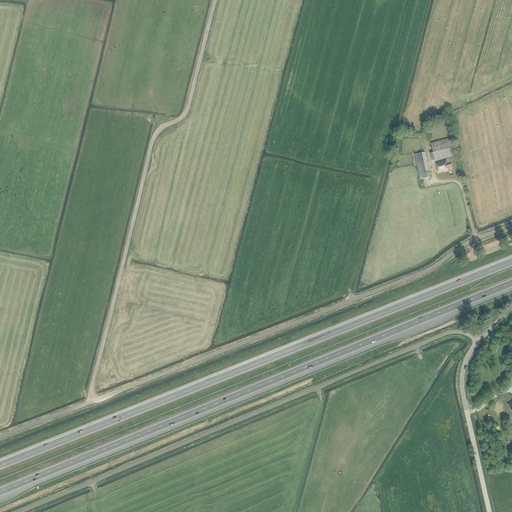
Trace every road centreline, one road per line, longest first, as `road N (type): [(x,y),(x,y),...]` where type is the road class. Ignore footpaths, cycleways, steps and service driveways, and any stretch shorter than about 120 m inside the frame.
road 1 (unclassified): [(0,435),(423,272),(511,225)]
road 2 (motorway): [(0,492),(511,283)]
road 3 (motorway): [(511,261),(0,465)]
road 4 (unclassified): [(20,511),(433,337),(467,339)]
road 5 (tertiary): [(489,511),(462,392),(467,339)]
